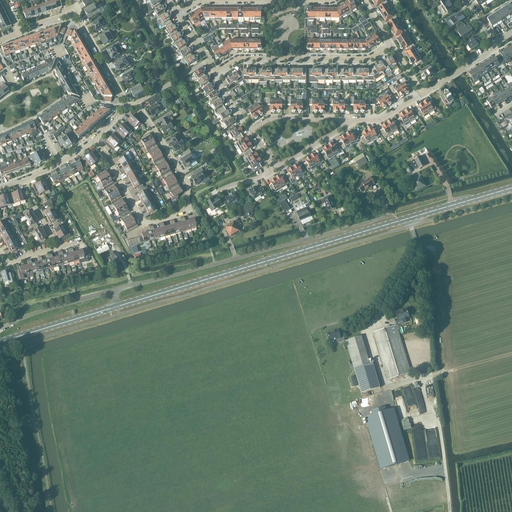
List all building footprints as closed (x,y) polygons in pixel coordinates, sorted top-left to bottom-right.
[(48,2),(51,11),(56,9),(53,0),(48,2)] [(54,0),(53,0),(56,9),(62,7),(61,5),(65,3),(62,0),(54,0)] [(154,9),(156,11),(162,7),(160,5),(161,5),(160,5),(160,3),(161,3),(161,2),(162,1),(162,0),(161,0),(156,0),(152,3),(150,4),(150,5),(150,4),(152,7),(152,10),(154,9)] [(351,11),(352,11),(356,8),(353,3),(354,2),(354,1),(353,1),(352,0),(351,0),(348,2),(347,3),(346,3),(351,11)] [(442,5),(440,6),(442,9),(445,13),(447,12),(447,13),(455,8),(449,0),(444,0),(440,3),(442,5)] [(385,2),(379,5),(381,8),(378,10),(378,11),(377,12),(378,13),(379,13),(380,13),(381,15),(391,8),(386,1),(385,2)] [(51,11),(48,2),(43,4),(46,13),(51,11)] [(342,6),(347,14),(346,15),(348,16),(353,13),(352,11),(351,11),(346,3),(346,4),(345,4),(344,4),(342,6)] [(38,6),(41,14),(46,13),(43,4),(38,6)] [(84,11),(89,19),(101,12),(98,7),(96,8),(95,5),(88,9),(87,8),(86,8),(85,9),(84,9),(84,10),(84,11)] [(41,14),(38,6),(33,8),(36,16),(41,14)] [(339,19),(346,15),(347,14),(342,6),(339,8),(338,8),(337,9),(336,9),(339,19)] [(160,20),(167,15),(165,12),(164,11),(165,11),(165,10),(166,10),(166,9),(167,8),(167,7),(166,7),(165,7),(164,7),(163,7),(162,7),(156,11),(155,12),(156,14),(157,21),(160,20)] [(36,16),(33,8),(28,10),(31,18),(36,16)] [(386,22),(389,20),(396,16),(391,8),(381,15),(386,22)] [(505,8),(503,9),(500,10),(505,18),(509,15),(510,15),(505,8)] [(331,9),(331,19),(339,19),(336,9),(335,9),(334,9),(331,9)] [(31,18),(28,10),(23,11),(23,12),(20,13),(21,15),(24,14),(26,20),(31,18)] [(204,19),(204,18),(202,11),(201,11),(200,11),(200,10),(196,12),(195,12),(195,13),(194,13),(199,21),(199,22),(200,23),(205,20),(204,19)] [(498,13),(496,14),(501,21),(505,18),(500,10),(498,12),(498,13)] [(194,13),(194,14),(193,14),(192,14),(192,15),(189,17),(189,18),(189,19),(190,19),(191,19),(194,25),(199,22),(199,21),(194,13)] [(454,13),(445,19),(445,20),(445,19),(447,22),(450,20),(454,26),(457,23),(458,24),(458,23),(461,23),(461,21),(464,19),(460,13),(456,16),(454,13)] [(172,23),(170,20),(169,19),(170,18),(171,17),(171,16),(171,15),(172,15),(172,14),(171,15),(171,14),(170,14),(169,14),(168,14),(168,15),(167,15),(160,20),(161,22),(162,29),(166,27),(165,27),(172,23)] [(494,14),(492,16),(497,24),(501,21),(496,14),(495,15),(494,14)] [(396,16),(389,20),(390,23),(387,25),(388,25),(387,26),(387,27),(387,28),(388,28),(389,28),(390,30),(400,24),(396,16)] [(497,24),(492,16),(489,18),(490,18),(487,20),(492,27),(497,24)] [(0,25),(9,21),(7,17),(0,20),(0,25)] [(96,31),(103,27),(107,25),(104,21),(103,21),(101,17),(98,19),(99,21),(92,25),(96,31)] [(9,21),(0,25),(0,30),(0,31),(0,30),(0,31),(12,25),(11,25),(9,21)] [(169,35),(176,31),(177,30),(178,29),(178,28),(179,28),(179,27),(179,26),(178,26),(177,26),(176,26),(175,26),(174,27),(173,26),(173,25),(172,23),(165,27),(166,27),(167,29),(165,31),(168,33),(169,35)] [(397,36),(405,31),(400,24),(390,30),(393,35),(395,33),(397,36)] [(466,27),(464,24),(454,30),(457,34),(458,34),(461,38),(465,35),(466,36),(468,35),(467,34),(472,31),(468,25),(466,27)] [(55,37),(57,36),(58,33),(63,35),(65,29),(61,27),(60,26),(52,29),(55,37)] [(55,37),(52,29),(47,30),(50,39),(55,37)] [(50,39),(47,30),(42,32),(45,41),(50,39)] [(71,43),(79,38),(75,31),(73,32),(69,30),(67,36),(71,38),(70,41),(71,43)] [(103,37),(99,39),(100,39),(104,45),(107,44),(108,44),(110,43),(111,42),(113,40),(110,34),(111,33),(109,30),(101,34),(103,37)] [(184,34),(183,34),(182,34),(181,34),(180,34),(179,34),(178,33),(176,31),(169,35),(166,36),(167,37),(172,40),(174,42),(174,43),(181,38),(182,38),(182,37),(183,37),(183,36),(183,35),(184,34)] [(408,40),(410,39),(405,31),(397,36),(399,39),(397,40),(400,45),(408,40)] [(37,34),(40,43),(41,45),(46,43),(45,41),(42,32),(37,34)] [(374,33),(369,36),(375,46),(376,46),(376,45),(377,45),(380,43),(381,42),(381,41),(380,40),(379,40),(374,33)] [(40,43),(37,34),(32,36),(35,44),(40,43)] [(27,38),(30,46),(35,44),(32,36),(27,38)] [(369,49),(370,49),(373,47),(374,47),(375,46),(369,36),(365,39),(365,41),(367,48),(368,48),(369,48),(369,49)] [(467,46),(471,51),(472,50),(472,51),(474,50),(474,49),(478,46),(477,44),(479,42),(475,36),(470,40),(471,43),(467,46)] [(30,46),(27,38),(22,39),(25,48),(30,46)] [(74,48),(82,43),(79,38),(71,43),(74,48)] [(179,50),(186,46),(187,45),(188,44),(188,43),(188,42),(189,42),(188,41),(188,42),(188,41),(187,41),(186,41),(185,41),(184,42),(183,41),(181,38),(174,43),(174,42),(171,44),(172,44),(177,48),(178,50),(179,50)] [(17,41),(20,50),(25,48),(22,39),(17,41)] [(223,45),(228,53),(231,51),(232,50),(233,51),(230,40),(223,45)] [(230,40),(233,51),(233,50),(234,50),(235,50),(238,50),(238,40),(230,40)] [(407,51),(413,47),(414,46),(413,44),(411,45),(408,40),(400,45),(401,47),(400,48),(400,49),(401,49),(402,50),(403,49),(403,50),(406,48),(407,51)] [(20,50),(17,41),(12,43),(15,52),(20,50)] [(7,45),(10,53),(15,52),(12,43),(7,45)] [(76,52),(84,48),(82,43),(74,48),(76,52)] [(217,46),(223,57),(223,56),(224,55),(225,55),(228,53),(223,45),(222,43),(217,46)] [(5,58),(10,56),(10,53),(7,45),(1,47),(1,48),(0,48),(0,53),(2,56),(4,55),(5,58)] [(115,47),(114,46),(107,50),(112,59),(119,55),(118,53),(122,51),(118,45),(115,47)] [(183,58),(191,53),(192,52),(193,52),(193,51),(193,50),(193,49),(192,49),(191,49),(190,49),(189,49),(188,50),(188,49),(188,48),(187,48),(186,46),(179,50),(178,50),(176,52),(182,55),(183,58)] [(222,56),(223,57),(217,46),(212,49),(216,57),(216,58),(216,59),(217,59),(218,59),(221,57),(222,56)] [(404,52),(409,60),(419,54),(414,46),(413,47),(407,51),(404,52)] [(79,57),(87,52),(84,48),(76,52),(79,57)] [(504,65),(505,64),(506,64),(507,63),(508,62),(509,62),(510,61),(510,60),(510,59),(504,51),(500,54),(501,56),(499,57),(502,63),(503,65),(504,64),(504,65)] [(82,62),(90,57),(87,52),(79,57),(82,62)] [(183,58),(181,59),(181,60),(187,63),(188,65),(188,66),(196,61),(197,60),(197,59),(198,59),(198,58),(198,57),(197,57),(196,57),(195,57),(194,57),(193,57),(192,56),(193,56),(192,56),(191,53),(183,58)] [(422,59),(419,54),(409,60),(410,62),(410,63),(410,64),(411,65),(412,64),(412,65),(415,63),(417,66),(422,62),(421,60),(422,59)] [(85,66),(92,62),(90,57),(82,62),(85,66)] [(118,63),(115,65),(117,67),(117,68),(117,69),(118,70),(119,71),(122,69),(122,70),(125,68),(125,67),(128,65),(124,59),(122,57),(116,60),(118,63)] [(385,62),(391,71),(392,73),(398,69),(399,69),(398,68),(394,61),(394,60),(392,57),(387,60),(388,61),(385,62)] [(495,57),(490,60),(495,68),(502,63),(499,57),(496,59),(495,57)] [(51,61),(51,60),(50,60),(49,59),(48,59),(44,61),(45,63),(49,71),(51,70),(55,59),(51,61)] [(56,74),(63,69),(58,60),(54,71),(56,74)] [(490,60),(486,63),(491,71),(495,68),(490,60)] [(87,71),(95,66),(92,62),(85,66),(87,71)] [(381,64),(378,65),(384,75),(385,77),(392,73),(391,71),(385,62),(383,64),(382,64),(381,65),(381,64)] [(40,66),(44,74),(49,71),(45,63),(40,66)] [(486,63),(482,65),(487,73),(491,71),(486,63)] [(422,79),(423,79),(424,79),(425,79),(426,79),(434,74),(431,64),(420,72),(423,76),(422,76),(422,77),(422,78),(422,79),(421,79),(422,79)] [(384,75),(378,65),(374,68),(374,69),(372,70),(375,81),(384,75)] [(482,65),(477,68),(483,76),(487,73),(482,65)] [(44,74),(40,66),(35,68),(39,76),(44,74)] [(90,76),(98,71),(95,66),(87,71),(90,76)] [(31,70),(34,78),(39,76),(35,68),(31,70)] [(127,76),(123,78),(125,81),(124,82),(126,85),(126,84),(127,85),(136,79),(134,77),(136,75),(132,68),(125,73),(127,76)] [(477,68),(473,71),(478,79),(483,76),(477,68)] [(63,69),(56,74),(58,78),(66,74),(63,69)] [(200,81),(206,77),(204,75),(203,74),(204,73),(205,72),(205,71),(205,70),(206,70),(206,69),(205,69),(204,69),(203,69),(202,69),(201,70),(193,74),(194,75),(195,77),(195,80),(199,78),(200,81)] [(242,72),(244,81),(251,81),(251,69),(247,69),(247,70),(244,70),(243,70),(243,71),(243,72),(242,72)] [(259,81),(259,82),(259,83),(267,83),(267,82),(267,81),(267,69),(262,69),(262,70),(259,70),(259,81)] [(298,69),(298,81),(306,81),(306,80),(306,71),(306,70),(301,70),(301,69),(298,69)] [(317,81),(317,69),(313,69),(313,70),(310,70),(309,70),(309,71),(309,82),(309,83),(310,83),(317,83),(318,83),(318,82),(317,82),(317,81)] [(375,81),(372,70),(367,70),(367,69),(364,69),(364,81),(375,81)] [(26,72),(29,80),(34,78),(31,70),(26,72)] [(93,80),(100,76),(98,71),(90,76),(93,80)] [(240,71),(239,71),(237,73),(236,73),(235,74),(235,73),(232,75),(238,84),(244,81),(242,72),(241,72),(240,72),(240,71)] [(469,79),(472,83),(473,85),(479,81),(478,79),(473,71),(469,74),(471,78),(469,79)] [(29,80),(26,72),(20,74),(21,75),(24,82),(29,80)] [(68,73),(66,74),(58,78),(61,83),(71,77),(68,73)] [(226,80),(232,90),(233,90),(239,86),(239,85),(239,86),(238,84),(232,75),(228,77),(228,78),(226,79),(226,80)] [(95,85),(103,80),(100,76),(93,80),(95,85)] [(64,88),(71,83),(74,82),(71,77),(61,83),(64,88)] [(206,77),(200,81),(198,82),(200,84),(200,88),(203,86),(205,88),(210,85),(209,83),(209,82),(208,81),(209,81),(209,80),(210,80),(210,79),(210,78),(210,77),(209,77),(208,77),(207,77),(206,77)] [(96,91),(98,90),(106,85),(103,80),(95,85),(94,86),(96,91)] [(405,95),(406,94),(407,95),(408,94),(408,93),(408,92),(410,92),(406,87),(409,85),(407,82),(400,86),(399,86),(405,95)] [(71,83),(64,88),(66,92),(74,88),(71,83)] [(0,86),(0,88),(4,95),(9,91),(4,84),(0,86)] [(139,84),(129,89),(134,98),(135,98),(136,98),(137,98),(138,97),(138,96),(145,92),(143,89),(139,84)] [(208,97),(215,93),(213,90),(214,90),(213,90),(213,89),(213,88),(214,88),(214,87),(215,87),(215,86),(215,85),(214,85),(214,84),(213,84),(212,84),(211,85),(210,85),(205,88),(203,90),(205,92),(205,99),(208,97)] [(101,94),(109,90),(106,85),(98,90),(101,94)] [(405,95),(399,86),(400,86),(398,85),(394,88),(392,85),(389,87),(394,94),(396,93),(400,98),(401,97),(402,98),(403,97),(404,96),(403,96),(403,95),(405,95)] [(74,88),(66,92),(68,95),(79,97),(74,88)] [(509,98),(504,90),(503,88),(498,91),(505,101),(509,98)] [(382,97),(387,106),(388,105),(389,105),(390,105),(391,105),(391,104),(391,103),(392,102),(389,97),(392,96),(391,95),(391,96),(387,89),(384,90),(387,94),(382,97)] [(104,102),(111,103),(112,98),(113,97),(109,90),(101,94),(102,96),(105,96),(104,102)] [(444,94),(440,97),(447,108),(454,101),(449,93),(448,92),(447,91),(446,91),(445,91),(445,92),(444,92),(444,93),(444,94)] [(494,94),(495,96),(500,104),(505,101),(498,91),(494,94)] [(213,105),(220,100),(218,98),(217,97),(218,96),(219,96),(219,95),(219,94),(220,94),(220,93),(220,92),(219,92),(218,92),(217,92),(216,92),(215,93),(208,97),(209,100),(210,106),(210,107),(213,105)] [(159,95),(148,102),(150,106),(151,105),(152,107),(149,109),(153,116),(162,110),(165,108),(161,102),(160,103),(159,101),(162,99),(159,95)] [(303,111),(303,106),(306,106),(306,105),(306,95),(304,95),(302,96),(302,100),(297,100),(297,111),(298,111),(298,112),(299,112),(299,113),(300,113),(301,112),(301,111),(303,111)] [(496,106),(500,104),(495,96),(491,98),(496,106)] [(65,99),(70,106),(79,100),(67,97),(65,99)] [(276,100),(276,102),(276,111),(278,111),(278,112),(279,113),(280,113),(280,112),(281,112),(281,111),(282,111),(282,106),(285,106),(285,105),(285,97),(282,97),(282,100),(276,100)] [(297,111),(297,100),(291,100),(291,97),(288,97),(288,105),(288,106),(291,106),(291,111),(293,111),(293,112),(293,113),(294,113),(295,112),(295,111),(297,111)] [(358,112),(360,112),(360,102),(354,102),(354,97),(351,97),(351,105),(351,106),(354,106),(354,112),(355,112),(356,113),(357,113),(358,113),(358,112)] [(387,106),(382,97),(377,100),(376,98),(370,99),(371,106),(376,106),(379,104),(382,109),(383,108),(384,108),(385,109),(386,108),(386,107),(386,106),(387,106)] [(491,109),(496,106),(491,98),(486,101),(491,109)] [(61,102),(66,109),(67,111),(72,108),(70,106),(65,99),(61,102)] [(276,102),(276,100),(271,100),(271,99),(267,99),(267,105),(270,105),(270,111),(272,111),(272,112),(273,113),(274,113),(274,112),(275,112),(275,111),(276,111),(276,102)] [(317,111),(319,112),(319,100),(313,100),(313,99),(310,99),(310,105),(309,105),(309,106),(313,106),(313,111),(314,111),(314,112),(315,113),(316,113),(317,112),(317,111)] [(324,100),(319,100),(319,112),(320,111),(320,112),(321,113),(322,113),(323,112),(324,112),(324,106),(328,106),(328,105),(327,105),(327,99),(324,99),(324,100)] [(330,106),(333,106),(333,112),(335,112),(336,113),(337,113),(337,112),(338,112),(339,112),(339,102),(339,100),(334,100),(334,99),(330,99),(330,105),(330,106)] [(345,102),(339,102),(339,112),(341,112),(341,113),(342,113),(343,113),(343,112),(345,112),(345,106),(348,106),(348,105),(348,99),(345,99),(345,102)] [(365,102),(360,102),(360,112),(361,112),(361,113),(362,113),(363,113),(364,113),(364,112),(366,112),(366,106),(369,106),(369,105),(369,99),(365,99),(365,102)] [(215,114),(225,108),(223,106),(223,105),(222,104),(223,104),(223,103),(224,103),(224,102),(224,101),(225,100),(224,100),(223,100),(222,100),(221,100),(220,100),(213,105),(214,107),(215,114)] [(259,116),(260,115),(261,116),(262,115),(263,115),(262,114),(264,113),(261,108),(263,106),(260,101),(257,103),(252,106),(259,116)] [(423,104),(429,115),(434,111),(436,109),(432,102),(429,103),(428,101),(426,102),(425,102),(424,102),(424,103),(424,104),(423,104)] [(61,113),(66,109),(61,102),(56,105),(61,113)] [(429,115),(423,104),(422,105),(421,104),(420,105),(419,106),(420,106),(420,107),(418,108),(419,110),(417,111),(417,112),(417,111),(420,117),(423,115),(424,118),(429,115)] [(52,109),(57,116),(61,113),(56,105),(52,109)] [(98,111),(99,112),(104,118),(110,112),(109,111),(110,109),(110,106),(104,105),(103,108),(103,110),(100,110),(99,109),(98,111)] [(259,116),(252,106),(245,111),(248,115),(248,116),(251,114),(254,119),(255,118),(256,119),(257,119),(257,118),(258,118),(257,117),(259,116)] [(225,108),(215,114),(221,118),(222,120),(229,116),(230,116),(230,115),(231,115),(231,114),(232,113),(232,112),(231,112),(231,111),(230,111),(229,111),(228,112),(227,112),(226,111),(225,108)] [(47,112),(53,119),(57,116),(52,109),(47,112)] [(404,113),(411,123),(418,119),(413,111),(410,112),(409,110),(408,111),(407,111),(406,111),(405,111),(405,112),(405,113),(404,113)] [(99,112),(98,111),(94,114),(100,121),(104,118),(99,112)] [(171,111),(164,116),(165,119),(160,122),(163,126),(160,128),(164,135),(168,133),(169,134),(172,132),(171,130),(174,129),(170,122),(169,122),(167,118),(173,114),(171,111)] [(53,119),(47,112),(43,115),(48,122),(53,119)] [(402,127),(405,125),(406,126),(411,123),(404,113),(403,114),(403,113),(402,113),(401,114),(401,115),(399,116),(401,118),(398,120),(402,127)] [(90,118),(95,125),(100,121),(94,114),(90,118)] [(48,122),(43,115),(39,118),(44,125),(48,122)] [(508,124),(509,125),(511,123),(511,116),(509,118),(508,115),(501,119),(503,122),(506,121),(507,122),(507,123),(508,124)] [(222,120),(220,122),(225,126),(227,128),(234,123),(235,123),(236,122),(236,121),(237,120),(237,119),(236,119),(235,119),(234,119),(233,119),(232,119),(232,120),(231,119),(231,118),(229,116),(222,120)] [(125,121),(133,129),(137,126),(138,127),(141,124),(137,119),(135,121),(131,117),(128,120),(127,119),(125,121)] [(85,121),(91,128),(95,125),(90,118),(85,121)] [(81,125),(87,132),(91,128),(85,121),(81,125)] [(120,127),(128,135),(133,129),(125,121),(123,124),(120,127)] [(387,124),(393,134),(398,131),(396,129),(399,127),(396,122),(396,121),(393,123),(392,121),(390,122),(389,121),(388,121),(388,122),(387,123),(388,124),(387,124)] [(27,124),(31,132),(36,130),(32,122),(27,124)] [(31,132),(27,124),(22,126),(26,134),(31,132)] [(381,131),(385,138),(385,139),(393,134),(387,124),(386,125),(385,124),(384,124),(383,125),(383,126),(382,127),(383,129),(380,131),(381,131)] [(77,128),(83,135),(87,132),(81,125),(77,128)] [(26,134),(22,126),(18,128),(21,137),(26,134)] [(114,132),(122,140),(128,135),(120,127),(118,130),(117,130),(114,132)] [(233,128),(229,131),(230,133),(230,134),(233,139),(234,138),(235,141),(242,136),(241,134),(243,132),(242,131),(242,130),(242,129),(242,128),(241,128),(240,128),(240,127),(235,130),(233,128)] [(21,137),(18,128),(13,131),(16,139),(21,137)] [(83,135),(77,128),(73,132),(78,137),(77,138),(78,139),(83,135)] [(367,131),(373,142),(378,138),(380,136),(376,129),(373,130),(372,128),(370,129),(369,129),(368,129),(368,130),(368,131),(367,131)] [(16,139),(13,131),(8,133),(11,141),(16,139)] [(373,142),(367,131),(366,132),(365,131),(364,132),(363,133),(364,133),(362,135),(363,137),(361,138),(361,139),(361,138),(365,145),(368,144),(368,145),(373,142)] [(65,137),(71,145),(75,141),(73,139),(76,137),(72,132),(65,137)] [(110,138),(117,145),(122,140),(114,132),(112,134),(113,135),(110,138)] [(11,141),(8,133),(3,135),(6,143),(11,141)] [(144,145),(153,140),(151,137),(151,136),(150,133),(140,139),(144,145)] [(351,144),(350,144),(351,146),(357,143),(356,142),(359,140),(354,133),(352,135),(350,133),(349,134),(348,133),(347,133),(346,133),(346,134),(346,135),(345,136),(351,144)] [(177,134),(171,138),(173,142),(174,141),(175,143),(171,145),(173,148),(173,149),(174,151),(175,151),(175,152),(181,148),(181,149),(184,147),(184,146),(185,146),(181,139),(180,140),(177,134)] [(351,144),(345,136),(344,136),(343,135),(342,136),(342,137),(342,138),(340,139),(342,141),(339,142),(339,143),(343,150),(346,148),(346,147),(350,144),(351,144)] [(242,136),(235,141),(237,143),(236,144),(239,149),(249,143),(249,142),(249,141),(249,140),(249,139),(248,139),(247,139),(246,138),(244,139),(242,136)] [(65,148),(71,145),(65,137),(58,141),(61,147),(64,145),(65,148)] [(104,147),(108,152),(111,150),(112,151),(117,145),(110,138),(107,141),(106,140),(104,143),(106,145),(104,147)] [(147,152),(157,146),(156,144),(155,144),(153,140),(144,145),(147,152)] [(243,153),(245,156),(252,151),(250,149),(252,148),(251,146),(252,145),(252,144),(251,143),(250,143),(249,143),(239,149),(242,154),(243,153)] [(328,147),(334,157),(339,153),(337,151),(340,149),(337,144),(334,145),(333,143),(331,145),(331,144),(330,144),(329,144),(328,145),(329,146),(328,147)] [(151,159),(160,154),(158,150),(159,149),(157,146),(147,152),(151,159)] [(334,157),(328,147),(327,147),(326,146),(325,146),(325,147),(324,148),(325,148),(325,149),(323,150),(324,152),(321,153),(322,154),(326,160),(329,159),(329,160),(334,157)] [(186,157),(181,160),(185,168),(187,167),(188,167),(191,165),(192,167),(197,164),(191,154),(192,154),(189,149),(183,153),(186,157)] [(35,154),(40,163),(45,160),(43,157),(46,155),(43,150),(35,154)] [(88,156),(94,164),(101,159),(94,150),(91,152),(92,153),(88,156)] [(252,151),(245,156),(246,158),(245,159),(248,164),(258,158),(258,157),(259,156),(259,155),(258,154),(257,154),(256,154),(255,153),(253,154),(252,151)] [(121,165),(129,161),(125,153),(119,156),(121,159),(118,160),(118,161),(119,162),(121,165)] [(40,163),(35,154),(28,157),(30,163),(33,162),(34,165),(40,163)] [(155,165),(165,160),(163,157),(162,157),(160,154),(151,159),(155,165)] [(311,157),(310,157),(317,167),(322,164),(321,163),(324,162),(319,155),(317,156),(315,154),(314,155),(313,155),(312,155),(311,155),(311,156),(311,157)] [(94,164),(88,156),(85,158),(84,157),(81,159),(88,168),(94,164)] [(421,156),(414,160),(418,167),(419,169),(425,166),(421,156)] [(317,167),(310,157),(310,158),(309,158),(309,157),(308,157),(307,158),(307,159),(305,161),(307,163),(304,164),(304,165),(304,164),(308,171),(311,170),(312,171),(317,167)] [(22,160),(25,169),(31,167),(30,165),(27,158),(22,160)] [(258,158),(248,164),(251,169),(252,168),(255,172),(262,167),(260,164),(262,163),(261,161),(261,160),(261,159),(260,158),(259,158),(258,158)] [(356,163),(360,168),(368,163),(364,158),(356,163)] [(74,159),(71,160),(78,172),(83,169),(78,162),(76,163),(74,159)] [(17,162),(20,170),(25,169),(22,160),(17,162)] [(72,166),(69,167),(73,175),(78,172),(71,160),(69,162),(72,166)] [(158,172),(167,167),(165,163),(166,162),(165,160),(155,165),(158,172)] [(129,161),(121,165),(123,169),(122,169),(122,168),(119,170),(120,172),(132,165),(129,161)] [(12,164),(15,172),(20,170),(17,162),(12,164)] [(0,170),(0,172),(1,177),(4,176),(10,174),(6,166),(5,163),(0,164),(0,165),(1,168),(2,170),(0,170)] [(12,164),(6,166),(10,174),(15,172),(12,164)] [(64,165),(62,166),(69,178),(73,175),(69,167),(66,169),(64,165)] [(132,165),(120,172),(121,174),(124,173),(124,172),(125,171),(127,175),(134,170),(132,165)] [(293,168),(298,177),(299,178),(304,175),(304,174),(306,173),(302,166),(299,167),(298,165),(296,166),(295,166),(294,166),(293,167),(294,168),(293,168)] [(62,171),(60,173),(64,180),(69,178),(62,166),(60,167),(62,171)] [(162,178),(172,173),(170,170),(169,170),(167,167),(158,172),(162,178)] [(192,178),(196,185),(205,179),(203,175),(205,174),(201,168),(194,173),(196,176),(192,178)] [(297,182),(295,179),(298,177),(293,168),(292,169),(291,168),(290,168),(290,169),(289,169),(290,170),(288,171),(289,173),(286,175),(287,175),(293,185),(297,182)] [(55,170),(53,171),(59,183),(64,180),(60,173),(57,174),(55,170)] [(96,175),(100,182),(109,177),(106,173),(107,172),(106,170),(96,175)] [(137,175),(134,170),(127,175),(128,178),(127,178),(124,180),(125,182),(137,175)] [(55,186),(59,183),(53,171),(50,172),(50,173),(51,172),(53,176),(50,178),(54,185),(55,186)] [(166,185),(174,180),(172,176),(173,175),(172,173),(162,178),(166,185)] [(419,173),(409,178),(412,185),(416,192),(426,186),(419,173)] [(140,180),(137,175),(125,182),(126,183),(129,182),(129,181),(130,180),(132,184),(140,180)] [(275,179),(282,189),(287,186),(286,185),(289,184),(284,177),(285,177),(284,176),(282,178),(280,176),(279,177),(278,176),(277,176),(276,177),(276,178),(276,179),(275,179)] [(110,180),(109,177),(100,182),(104,189),(114,183),(111,179),(110,180)] [(368,180),(358,186),(362,193),(372,187),(371,186),(375,184),(371,177),(367,179),(368,180)] [(44,182),(40,183),(44,193),(51,190),(47,179),(43,181),(44,182)] [(282,189),(275,179),(275,180),(274,180),(274,179),(273,179),(272,179),(272,180),(272,181),(270,182),(272,184),(269,186),(273,193),(276,191),(277,192),(282,189)] [(144,187),(140,180),(132,184),(134,187),(134,189),(137,188),(138,191),(144,187)] [(169,191),(179,186),(178,183),(176,183),(174,180),(166,185),(169,191)] [(37,196),(44,193),(40,183),(36,185),(36,184),(32,185),(37,196)] [(104,190),(108,197),(117,192),(115,188),(116,187),(114,184),(104,190)] [(141,200),(148,195),(151,194),(146,186),(144,187),(138,191),(140,194),(137,195),(138,195),(138,196),(139,196),(141,200)] [(179,186),(169,191),(172,196),(170,197),(172,200),(175,199),(177,198),(178,198),(177,196),(182,193),(180,189),(181,188),(179,186)] [(249,191),(254,199),(254,200),(255,200),(254,200),(265,193),(262,188),(262,187),(261,187),(262,188),(257,190),(255,187),(256,187),(255,186),(255,187),(249,191),(249,190),(249,191)] [(21,191),(17,192),(20,202),(27,200),(24,189),(21,190),(21,191)] [(13,193),(9,193),(12,204),(20,202),(17,192),(13,194),(13,193)] [(119,195),(117,192),(108,197),(112,203),(122,198),(120,195),(119,195)] [(226,198),(225,199),(226,199),(230,206),(230,207),(231,207),(234,205),(235,207),(239,204),(237,202),(240,201),(241,200),(240,200),(236,193),(236,192),(235,192),(231,195),(230,196),(229,196),(226,198)] [(5,206),(12,204),(9,193),(6,194),(7,195),(3,196),(5,206)] [(151,200),(148,195),(141,200),(142,203),(141,204),(141,203),(138,205),(139,207),(151,200)] [(329,197),(321,201),(322,204),(325,203),(329,211),(335,208),(329,197)] [(206,203),(212,211),(218,207),(222,205),(218,198),(214,201),(213,199),(206,203)] [(112,204),(116,211),(125,206),(123,202),(124,202),(122,199),(112,204)] [(154,205),(151,200),(139,207),(140,208),(143,207),(143,206),(144,206),(146,209),(154,205)] [(279,204),(284,213),(284,212),(289,209),(284,201),(282,202),(279,204)] [(251,212),(253,211),(248,203),(242,207),(247,214),(251,212)] [(158,213),(154,205),(146,209),(148,213),(148,214),(151,213),(152,216),(158,213)] [(127,210),(125,206),(116,211),(120,218),(130,212),(128,209),(127,210)] [(306,206),(296,211),(298,215),(300,220),(310,216),(306,206)] [(47,219),(55,214),(51,207),(45,210),(47,213),(44,214),(45,215),(46,215),(47,219)] [(23,213),(27,221),(35,217),(33,213),(33,212),(30,213),(29,210),(23,213)] [(54,226),(62,221),(58,213),(55,214),(47,219),(49,222),(50,224),(52,223),(54,226)] [(95,226),(100,223),(95,213),(89,216),(94,225),(95,226)] [(120,219),(124,226),(133,221),(131,217),(132,216),(130,213),(120,219)] [(89,228),(94,225),(89,216),(89,215),(83,218),(89,228)] [(37,220),(35,217),(27,221),(32,229),(37,226),(36,223),(38,221),(37,220)] [(186,231),(191,230),(189,221),(185,222),(184,221),(185,220),(184,218),(182,218),(186,231)] [(0,228),(8,224),(5,219),(0,222),(0,228)] [(189,221),(191,230),(200,227),(198,221),(195,222),(194,219),(193,219),(192,220),(189,221)] [(225,227),(227,230),(226,231),(231,238),(241,232),(238,227),(241,224),(238,219),(225,227)] [(175,234),(181,232),(178,224),(174,225),(174,224),(175,223),(174,220),(172,221),(175,234)] [(56,235),(67,229),(62,221),(54,226),(56,229),(53,230),(54,231),(56,235)] [(133,221),(124,226),(128,232),(138,227),(136,224),(135,224),(133,221)] [(165,237),(170,235),(168,227),(164,228),(164,227),(164,226),(163,223),(161,223),(165,237)] [(0,233),(1,234),(11,229),(8,224),(0,228),(0,233)] [(39,229),(37,226),(32,229),(36,237),(44,232),(42,229),(41,227),(39,229)] [(153,226),(151,226),(154,240),(160,238),(157,230),(153,231),(153,229),(154,229),(153,226)] [(3,239),(11,235),(13,234),(11,229),(1,234),(3,238),(2,238),(3,239)] [(63,241),(69,237),(71,237),(67,229),(56,235),(58,238),(59,240),(61,238),(63,241)] [(46,236),(44,232),(36,237),(40,245),(46,241),(44,238),(47,237),(46,236)] [(141,243),(149,241),(147,232),(143,234),(143,233),(142,234),(141,234),(142,236),(139,237),(141,243)] [(14,240),(11,235),(3,239),(4,241),(4,240),(6,244),(14,240)] [(8,249),(16,244),(19,243),(16,238),(14,240),(6,244),(8,247),(8,249)] [(11,254),(16,251),(16,252),(22,249),(19,243),(16,244),(8,249),(9,250),(11,254)] [(106,244),(96,250),(99,256),(109,249),(106,244)] [(72,248),(70,249),(74,262),(79,260),(77,252),(73,253),(73,252),(74,251),(72,248)] [(89,261),(88,258),(86,252),(83,253),(82,250),(81,251),(77,252),(79,260),(80,263),(89,261)] [(62,251),(60,252),(63,265),(69,263),(66,255),(63,256),(62,255),(63,254),(62,251)] [(111,257),(107,259),(111,265),(118,261),(112,253),(110,254),(111,257)] [(59,269),(58,266),(56,258),(52,259),(52,258),(53,257),(51,254),(49,254),(53,268),(54,271),(59,269)] [(41,257),(39,257),(43,271),(48,269),(45,261),(42,262),(42,260),(41,257)] [(25,266),(28,278),(33,276),(32,273),(29,260),(27,261),(27,264),(28,264),(29,265),(25,266)] [(31,260),(29,260),(32,273),(37,272),(35,263),(31,264),(31,263),(32,263),(31,260)] [(17,271),(18,277),(19,280),(28,278),(25,266),(21,267),(19,267),(20,270),(17,271)] [(10,274),(9,271),(0,273),(1,273),(4,283),(9,282),(9,284),(16,282),(13,273),(10,274)] [(407,309),(396,313),(398,321),(395,322),(396,325),(398,325),(403,323),(402,320),(409,318),(407,309)] [(399,330),(398,325),(396,325),(397,326),(373,333),(387,380),(411,373),(398,331),(399,330)] [(327,334),(330,342),(337,340),(338,343),(345,341),(344,338),(341,339),(338,330),(327,334)] [(370,364),(361,336),(346,341),(361,394),(380,388),(373,363),(370,364)] [(373,415),(366,417),(381,469),(409,461),(401,437),(393,409),(386,411),(385,407),(372,411),(373,415)]
